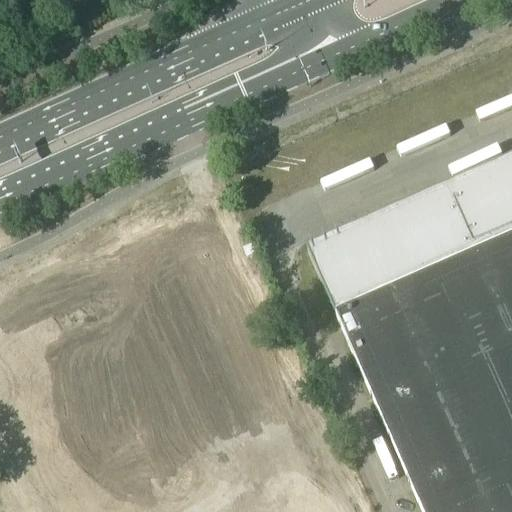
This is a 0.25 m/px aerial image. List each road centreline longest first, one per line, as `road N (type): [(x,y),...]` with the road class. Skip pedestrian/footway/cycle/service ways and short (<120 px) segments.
road 1 (primary): [(0,216),(338,62)]
road 2 (primary): [(226,33),(0,141)]
road 3 (unknown): [(0,316),(197,215)]
road 4 (primary): [(338,62),(482,0)]
